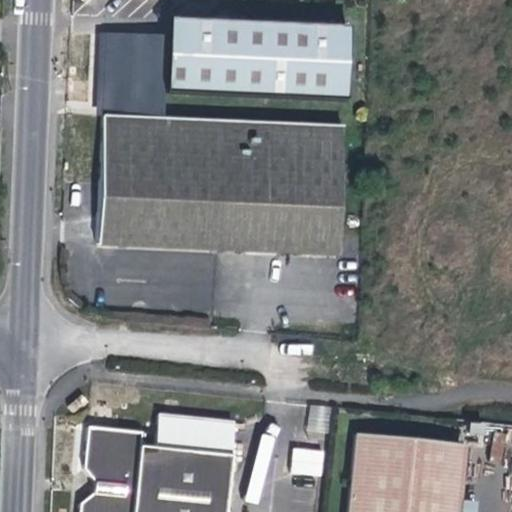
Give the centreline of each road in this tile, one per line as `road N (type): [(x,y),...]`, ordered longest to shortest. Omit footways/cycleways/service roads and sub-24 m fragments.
road 1 (unclassified): [(22,338),(34,0)]
road 2 (unclassified): [(15,511),(22,338)]
